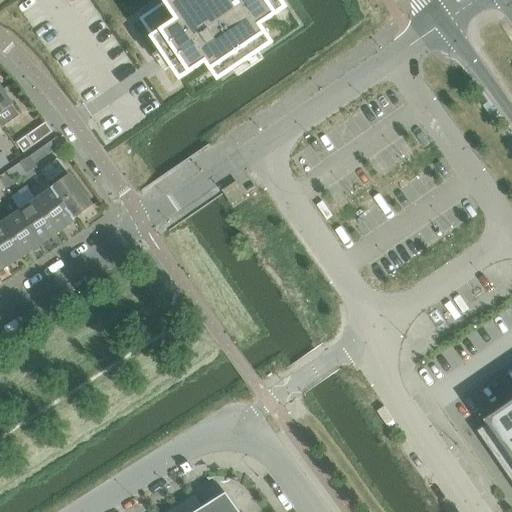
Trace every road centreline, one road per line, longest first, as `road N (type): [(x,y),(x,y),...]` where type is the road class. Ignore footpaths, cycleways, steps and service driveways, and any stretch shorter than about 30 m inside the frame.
road 1 (residential): [(0,36),(139,226)]
road 2 (unclassified): [(511,235),(391,58)]
road 3 (unclassified): [(252,153),(376,327)]
road 4 (unclassified): [(376,327),(386,381),(476,511)]
road 5 (unclassified): [(82,511),(242,413)]
road 6 (residential): [(252,153),(391,58)]
road 7 (unclassified): [(376,327),(511,235)]
road 8 (residential): [(0,310),(139,226)]
road 9 (residential): [(139,226),(252,153)]
road 10 (tertiary): [(442,18),(511,118)]
road 11 (unclassified): [(313,511),(242,413)]
